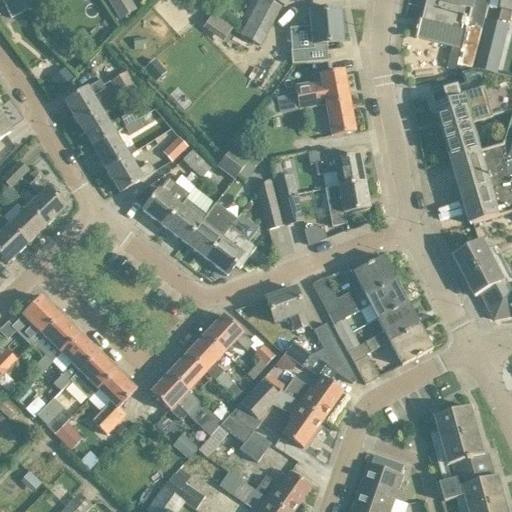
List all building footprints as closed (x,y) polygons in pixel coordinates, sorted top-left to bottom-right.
[(1,0),(10,19),(26,11),(20,0),(1,0)] [(40,0),(20,0),(26,11),(42,4),(40,0)] [(117,21),(137,10),(130,0),(108,0),(105,2),(117,21)] [(236,26),(233,30),(253,42),(260,46),(282,6),(270,0),(250,0),(237,24),(236,26)] [(417,35),(417,39),(453,48),(448,69),(457,71),(458,66),(473,70),(483,29),(490,0),(426,0),(426,1),(429,1),(424,22),(421,21),(417,35)] [(488,21),(475,70),(475,71),(496,76),(511,13),(511,0),(504,0),(499,24),(488,21)] [(291,65),(308,64),(328,62),(326,44),(341,43),(338,10),(319,12),(309,12),(311,48),(290,50),(291,65)] [(213,14),(203,28),(223,43),(233,28),(213,14)] [(452,89),(433,94),(437,108),(444,131),(453,162),(482,153),(473,123),(492,117),(504,114),(511,111),(511,79),(475,70),(463,73),(466,84),(452,89)] [(110,82),(120,99),(137,89),(127,72),(110,82)] [(326,107),(350,103),(344,72),(324,76),(320,76),(322,84),(311,86),(310,83),(294,86),(295,95),(298,112),(310,110),(326,107)] [(79,125),(101,112),(92,97),(105,90),(100,81),(87,89),(65,102),(79,125)] [(332,137),(335,136),(355,132),(350,103),(326,107),(332,137)] [(310,110),(298,112),(302,130),(313,128),(310,110)] [(133,111),(119,119),(124,128),(138,119),(133,111)] [(115,134),(101,112),(79,125),(92,148),(115,134)] [(0,140),(11,132),(0,117),(0,140)] [(138,119),(124,128),(129,136),(143,128),(138,119)] [(118,139),(123,136),(120,131),(115,134),(92,148),(106,171),(128,157),(118,139)] [(162,152),(171,162),(187,147),(178,137),(162,152)] [(511,157),(507,155),(505,146),(500,147),(482,153),(453,162),(464,199),(472,225),(474,224),(511,213),(511,157)] [(231,149),(217,167),(234,181),(253,155),(236,148),(233,151),(231,149)] [(192,151),(182,160),(201,179),(209,168),(192,151)] [(262,159),(253,155),(234,181),(239,175),(245,181),(262,159)] [(365,184),(360,156),(334,160),(334,161),(315,165),(317,176),(336,173),(339,187),(325,190),(325,191),(365,184)] [(128,157),(106,171),(120,194),(142,180),(155,172),(150,164),(137,172),(128,157)] [(20,199),(9,188),(27,171),(18,162),(0,179),(8,188),(1,195),(13,206),(20,199)] [(275,179),(280,199),(297,196),(292,175),(275,179)] [(37,178),(29,185),(40,196),(28,207),(47,226),(65,208),(37,178)] [(142,211),(164,228),(185,200),(185,199),(188,195),(168,179),(158,192),(158,191),(142,211)] [(281,227),(270,180),(257,191),(267,230),(281,227)] [(370,210),(365,184),(325,191),(332,228),(347,225),(345,214),(370,210)] [(304,221),(300,206),(297,196),(280,199),(287,225),(291,224),(300,222),(302,221),(304,221)] [(185,244),(201,223),(206,216),(185,200),(164,228),(185,244)] [(185,244),(206,260),(222,239),(230,229),(237,220),(216,204),(206,216),(201,223),(185,244)] [(9,226),(8,227),(26,246),(47,226),(28,207),(9,226)] [(26,246),(8,227),(9,226),(0,216),(0,256),(7,264),(26,246)] [(325,224),(306,230),(310,244),(329,238),(325,224)] [(484,241),(488,239),(482,227),(476,230),(480,242),(454,256),(476,297),(482,295),(496,321),(511,318),(511,293),(502,295),(497,287),(506,282),(489,251),(484,241)] [(256,248),(230,229),(222,239),(206,260),(227,276),(235,266),(240,269),(256,248)] [(328,316),(396,281),(384,257),(353,273),(360,287),(337,299),(325,278),(311,285),(328,316)] [(408,303),(396,281),(328,316),(333,327),(370,307),(377,320),(408,303)] [(294,332),(309,327),(302,308),(295,289),(266,300),(273,319),(275,325),(289,320),(294,332)] [(31,345),(41,335),(60,316),(41,298),(12,327),(31,345)] [(420,326),(408,303),(377,320),(384,333),(347,352),(348,353),(353,363),(367,355),(389,343),(420,326)] [(41,335),(60,353),(79,335),(60,316),(41,335)] [(205,336),(224,354),(236,341),(247,352),(253,344),(242,334),(238,329),(223,316),(205,336)] [(312,356),(334,372),(351,384),(356,382),(325,324),(313,331),(323,350),(312,356)] [(389,343),(402,367),(433,350),(420,326),(389,343)] [(79,335),(60,353),(72,365),(52,385),(60,392),(70,382),(98,353),(79,335)] [(214,364),(224,354),(205,336),(187,355),(206,373),(214,380),(214,381),(225,392),(227,390),(233,385),(222,374),(223,373),(214,364)] [(312,356),(292,342),(283,356),(303,369),(312,356)] [(274,357),(263,345),(253,355),(265,366),(274,357)] [(0,377),(18,360),(7,349),(0,356),(0,377)] [(70,382),(78,389),(89,400),(98,391),(117,372),(98,353),(70,382)] [(169,374),(188,392),(206,373),(187,355),(169,374)] [(367,355),(353,363),(365,386),(379,379),(367,355)] [(53,363),(46,356),(36,367),(43,374),(53,363)] [(106,436),(112,430),(125,416),(118,409),(136,391),(117,372),(98,391),(110,403),(92,422),(106,436)] [(160,383),(150,394),(165,408),(170,412),(180,422),(187,414),(189,416),(201,404),(188,392),(169,374),(160,383)] [(286,388),(283,393),(299,404),(323,420),(343,392),(327,380),(322,377),(321,379),(313,391),(310,389),(294,377),(286,388)] [(257,421),(279,396),(262,381),(240,405),(257,421)] [(54,400),(44,409),(37,416),(55,435),(69,420),(72,418),(63,408),(54,400)] [(282,435),(286,438),(303,449),(323,420),(299,404),(289,419),(292,421),(282,435)] [(430,412),(431,413),(433,420),(437,418),(447,456),(440,458),(443,468),(454,465),(458,479),(441,484),(446,502),(467,496),(471,511),(508,511),(500,477),(496,478),(489,454),(485,455),(472,408),(443,416),(441,409),(430,412)] [(66,423),(55,435),(57,436),(64,443),(71,451),(83,439),(70,427),(66,423)] [(6,427),(0,433),(0,436),(5,441),(12,433),(6,427)] [(12,433),(5,441),(11,447),(18,439),(12,433)] [(240,449),(244,443),(229,433),(213,456),(246,478),(257,461),(240,449)] [(0,472),(2,474),(20,454),(11,447),(5,441),(0,436),(0,472)] [(183,436),(172,447),(187,461),(197,450),(183,436)] [(276,456),(263,475),(292,495),(305,477),(276,456)] [(361,488),(396,500),(404,502),(407,493),(399,491),(404,476),(402,475),(405,466),(375,456),(372,465),(369,464),(361,488)] [(263,475),(250,492),(251,493),(277,511),(279,511),(292,495),(263,475)] [(59,479),(47,495),(65,507),(76,491),(59,479)] [(391,511),(396,500),(361,488),(353,511),(356,511),(391,511)] [(250,492),(237,511),(238,511),(277,511),(251,493),(250,492)]
